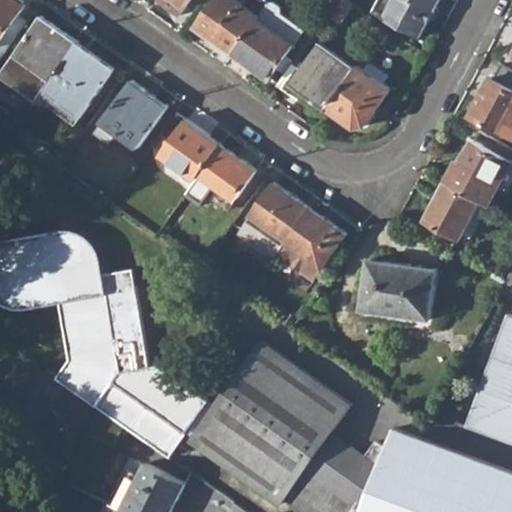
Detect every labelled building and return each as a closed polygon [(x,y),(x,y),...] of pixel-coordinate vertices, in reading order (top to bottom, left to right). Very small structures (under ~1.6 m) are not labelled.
[(28,7),(18,0),(0,0),(0,65),(30,24),(21,18),(28,7)] [(192,0),(160,0),(182,15),(192,0)] [(260,17),(262,14),(241,0),(216,0),(198,25),(236,52),(260,17)] [(271,78),(306,29),(281,11),(282,5),(275,0),(271,1),(262,14),(260,17),(236,52),(271,78)] [(378,0),(375,8),(423,33),(440,0),(378,0)] [(7,76),(43,102),(48,95),(83,45),(47,20),(7,76)] [(358,66),(322,40),(302,68),(298,65),(283,87),(300,98),(306,90),(330,107),(358,66)] [(83,45),(48,95),(85,121),(116,76),(94,61),(98,56),(83,45)] [(330,107),(358,127),(366,125),(394,85),(361,62),(358,66),(330,107)] [(473,113),(511,133),(511,86),(493,76),(473,113)] [(107,123),(144,149),(173,108),(136,83),(107,123)] [(0,124),(5,128),(13,117),(0,107),(0,124)] [(166,157),(200,180),(224,145),(192,122),(166,157)] [(485,200),(493,204),(511,168),(511,156),(477,139),(463,166),(458,164),(449,181),(485,200)] [(188,196),(203,206),(218,185),(240,200),(260,171),(224,145),(200,180),(188,196)] [(465,238),(467,234),(485,200),(449,181),(429,219),(465,238)] [(245,231),(280,256),(282,254),(290,243),(314,209),(278,184),(245,231)] [(493,204),(485,200),(467,234),(476,238),(493,204)] [(351,235),(314,209),(290,243),(282,254),(320,282),(351,235)] [(365,455),(331,432),(351,403),(260,339),(237,373),(228,366),(216,382),(226,389),(214,404),(153,363),(135,268),(103,272),(99,248),(92,238),(80,232),(58,230),(0,239),(0,307),(5,310),(20,310),(62,304),(72,356),(56,378),(101,411),(126,429),(170,461),(190,438),(281,502),(285,497),(305,511),(511,511),(511,471),(395,428),(387,448),(376,440),(365,455)] [(155,274),(176,289),(195,260),(175,246),(155,274)] [(368,309),(436,318),(444,267),(374,257),(368,309)] [(511,274),(503,291),(511,293),(511,274)] [(511,318),(473,426),(511,440),(511,318)] [(89,429),(117,443),(126,429),(101,411),(89,429)] [(146,461),(122,508),(129,511),(170,511),(186,481),(146,461)] [(129,511),(122,508),(106,501),(100,511),(129,511)]
